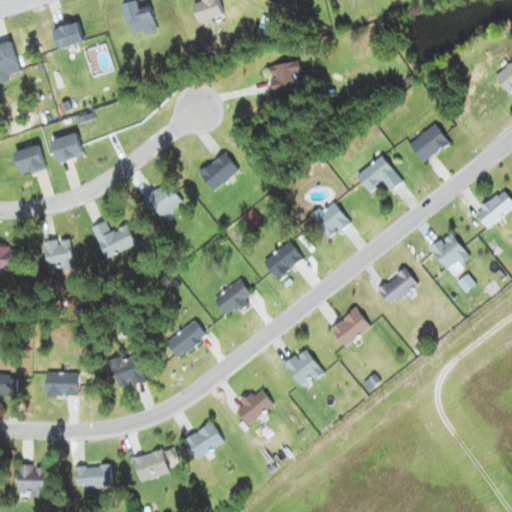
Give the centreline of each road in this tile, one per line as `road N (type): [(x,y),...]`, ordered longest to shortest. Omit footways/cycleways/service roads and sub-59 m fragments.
road 1 (residential): [(511,140),(167,408),(109,427),(0,428)]
road 2 (residential): [(0,210),(79,197),(203,109)]
